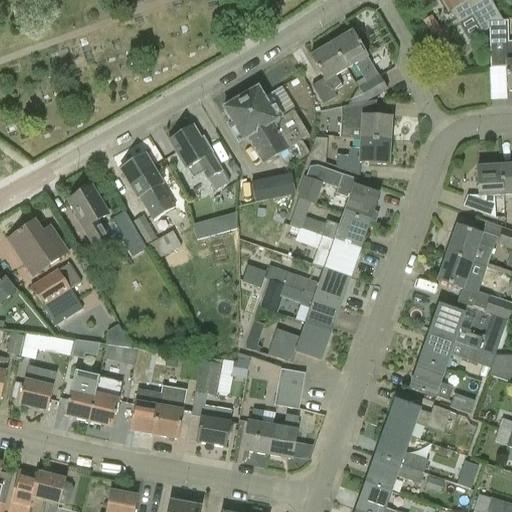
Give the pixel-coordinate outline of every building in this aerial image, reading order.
[(490,0),(476,8),(471,0),(440,0),(448,12),(450,10),(458,25),(470,18),(479,33),(481,35),(484,33),(491,30),(491,23),(502,22),(490,0)] [(507,22),(502,22),(491,23),(491,30),(491,41),(492,66),(505,66),(506,89),(511,88),(511,43),(508,44),(507,22)] [(353,33),(332,46),(346,70),(355,65),(366,84),(379,77),(353,33)] [(310,58),(323,81),(308,89),(318,108),(337,99),(334,94),(343,88),(336,76),(346,70),(332,46),(310,58)] [(359,90),(367,104),(388,91),(380,78),(359,90)] [(296,110),(281,119),(271,103),(267,106),(257,89),(223,110),(231,124),(227,126),(237,144),(242,141),(242,142),(246,140),(262,165),(277,156),(285,169),(308,155),(300,142),(311,136),(296,110)] [(376,102),(367,104),(340,109),(339,139),(360,140),(360,141),(389,142),(391,119),(364,117),(365,107),(376,105),(376,102)] [(226,181),(220,172),(210,155),(212,154),(203,138),(199,140),(191,127),(168,141),(185,170),(197,163),(207,180),(212,189),(215,194),(229,186),(226,181)] [(348,151),(348,157),(336,157),(336,158),(326,157),(327,140),(311,139),(308,159),(359,177),(360,165),(387,168),(389,142),(360,141),(359,152),(348,151)] [(174,210),(173,208),(159,185),(161,184),(145,156),(120,171),(137,199),(138,198),(153,221),(167,212),(175,226),(187,220),(179,207),(174,210)] [(482,163),(481,167),(480,167),(481,198),(469,198),(466,208),(496,219),(495,197),(504,197),(503,166),(495,167),(494,162),(482,163)] [(511,165),(503,166),(504,197),(511,196),(511,165)] [(378,195),(354,186),(356,181),(317,167),(309,169),(306,178),(338,190),(336,194),(349,199),(344,214),(368,223),(369,221),(375,222),(378,214),(372,211),(378,195)] [(254,182),(258,203),(299,195),(294,173),(254,182)] [(93,249),(108,240),(97,221),(106,215),(90,188),(67,202),(75,215),(73,217),(93,249)] [(299,198),(318,205),(321,196),(302,190),(299,198)] [(299,198),(290,225),(359,249),(368,223),(344,214),(339,227),(326,222),(325,226),(305,219),(311,204),(317,207),(318,205),(299,198)] [(112,219),(129,247),(141,240),(125,212),(112,219)] [(132,223),(147,245),(157,239),(142,217),(132,223)] [(226,235),(221,218),(192,227),(197,243),(226,235)] [(32,279),(68,254),(50,229),(42,234),(35,223),(7,242),(32,279)] [(511,277),(511,232),(486,223),(481,235),(457,227),(448,254),(472,262),(511,277)] [(359,249),(290,225),(289,227),(299,231),(294,243),(329,255),(324,270),(348,278),(359,249)] [(173,232),(148,246),(156,262),(158,261),(161,267),(183,255),(180,249),(182,249),(173,232)] [(511,277),(472,262),(448,254),(438,280),(461,289),(461,291),(466,293),(462,306),(493,317),(507,322),(511,307),(511,304),(478,293),(486,269),(511,278),(511,279),(505,298),(508,302),(511,303),(511,277)] [(30,288),(55,328),(84,310),(75,296),(82,291),(66,266),(30,288)] [(268,268),(265,279),(339,305),(348,278),(324,270),(318,284),(268,268)] [(0,305),(16,293),(4,279),(0,281),(0,305)] [(339,305),(265,279),(264,281),(268,282),(265,293),(271,295),(271,296),(310,309),(304,324),(329,332),(339,305)] [(440,306),(430,334),(455,343),(495,359),(495,357),(494,357),(497,346),(507,322),(493,317),(485,339),(481,338),(481,339),(470,335),(470,333),(460,329),(465,315),(440,306)] [(253,323),(244,350),(255,354),(264,327),(253,323)] [(304,324),(299,339),(276,331),(267,357),(292,365),(296,352),(319,360),(329,332),(304,324)] [(11,334),(7,354),(19,357),(23,337),(11,334)] [(430,334),(420,362),(445,371),(450,356),(490,370),(494,360),(495,359),(455,343),(430,334)] [(26,336),(22,356),(33,358),(37,338),(26,336)] [(120,344),(119,349),(132,351),(123,337),(120,344)] [(83,361),(85,353),(87,344),(75,342),(71,358),(83,361)] [(123,369),(133,371),(137,355),(127,354),(123,369)] [(190,418),(200,420),(196,443),(224,448),(231,412),(205,407),(207,397),(216,398),(216,397),(229,399),(233,375),(246,377),(247,374),(247,372),(249,358),(238,355),(237,363),(221,361),(221,363),(201,359),(195,394),(195,395),(190,418)] [(511,372),(511,361),(494,360),(490,370),(497,372),(496,377),(511,379),(511,372)] [(445,371),(420,362),(410,390),(435,399),(436,396),(448,401),(452,390),(439,386),(445,371)] [(50,387),(53,377),(41,374),(42,372),(28,368),(18,406),(47,413),(53,388),(50,387)] [(280,371),(277,383),(303,388),(305,375),(280,371)] [(64,417),(89,423),(95,395),(98,383),(99,379),(76,374),(72,390),(71,389),(64,417)] [(117,400),(120,388),(98,383),(95,395),(89,423),(112,429),(119,401),(117,400)] [(277,383),(275,395),(301,399),(303,388),(277,383)] [(154,436),(177,441),(187,393),(163,388),(161,396),(159,408),(154,436)] [(159,408),(161,396),(139,391),(136,404),(135,404),(129,431),(154,436),(159,408)] [(301,399),(275,395),(273,407),(298,412),(301,399)] [(449,410),(469,417),(475,402),(454,395),(449,410)] [(433,407),(430,416),(420,413),(421,411),(396,402),(386,430),(411,439),(416,424),(443,434),(450,413),(433,407)] [(268,457),(273,427),(261,425),(263,413),(253,411),(251,423),(248,423),(243,452),(268,457)] [(284,429),(273,427),(268,457),(291,461),(296,432),(294,431),(296,419),(286,417),(284,429)] [(386,430),(376,458),(423,474),(427,462),(406,453),(411,439),(386,430)] [(376,458),(367,484),(392,493),(398,477),(418,485),(423,474),(376,458)] [(459,486),(474,489),(479,466),(464,462),(459,486)] [(0,504),(5,506),(12,477),(0,473),(0,470),(1,465),(0,464),(0,504)] [(70,486),(65,484),(65,481),(37,474),(36,477),(18,473),(8,511),(29,511),(32,499),(44,502),(41,511),(56,511),(58,505),(59,506),(60,504),(65,505),(71,501),(73,491),(70,486)] [(444,484),(431,480),(428,479),(424,490),(440,495),(444,484)] [(367,484),(357,511),(393,511),(386,510),(392,493),(367,484)] [(111,492),(107,511),(135,511),(138,498),(111,492)] [(511,511),(511,506),(491,500),(487,511),(511,511)]
